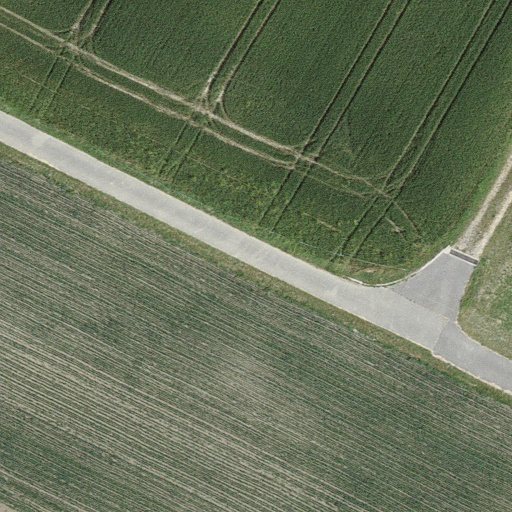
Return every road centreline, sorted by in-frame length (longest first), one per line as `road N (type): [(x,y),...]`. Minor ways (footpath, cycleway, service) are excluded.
road 1 (track): [(0,119),(511,370)]
road 2 (track): [(415,319),(511,168)]
